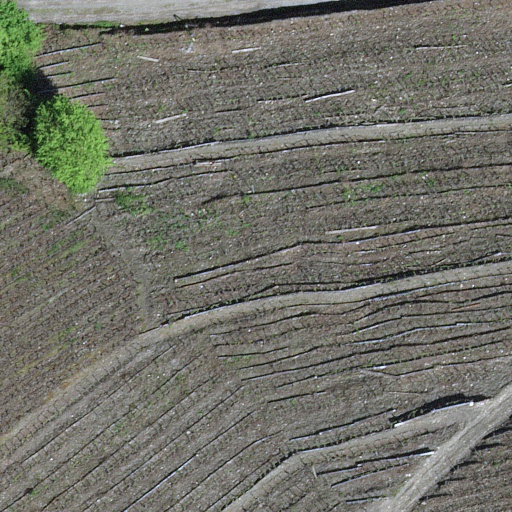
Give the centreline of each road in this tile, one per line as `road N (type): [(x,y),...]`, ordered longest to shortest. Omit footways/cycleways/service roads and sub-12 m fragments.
road 1 (track): [(511,378),(482,396),(389,511)]
road 2 (track): [(0,1),(140,0)]
